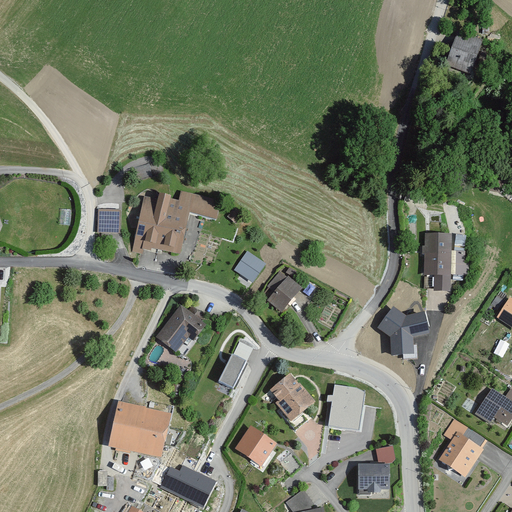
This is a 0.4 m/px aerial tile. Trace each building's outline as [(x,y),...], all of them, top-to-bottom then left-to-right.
[(481,46),(459,37),(448,67),(470,75),(481,46)] [(151,176),(148,166),(137,168),(139,179),(151,176)] [(219,204),(181,195),(179,204),(160,200),(159,203),(145,200),(133,251),(141,253),(142,250),(150,252),(151,249),(179,256),(189,215),(215,221),(219,204)] [(242,217),(235,211),(229,218),(236,224),(242,217)] [(119,213),(99,212),(99,233),(119,234),(119,213)] [(455,236),(428,236),(427,249),(424,249),(423,257),(426,257),(426,279),(437,279),(437,294),(453,294),(455,236)] [(265,266),(247,254),(235,271),(253,283),(265,266)] [(297,272),(290,267),(287,271),(294,276),(297,272)] [(300,286),(280,271),(269,285),(275,290),(268,298),(282,309),(300,286)] [(497,319),(511,328),(511,298),(497,319)] [(210,327),(182,307),(158,339),(179,354),(191,338),(198,343),(210,327)] [(403,326),(390,319),(377,341),(389,349),(403,326)] [(504,356),(509,343),(500,339),(495,353),(504,356)] [(245,367),(232,361),(220,385),(233,391),(245,367)] [(318,404),(293,373),(273,390),(282,402),(278,405),(294,424),(318,404)] [(363,388),(335,384),(330,421),(358,425),(363,388)] [(505,398),(494,391),(478,415),(493,426),(497,421),(510,430),(511,427),(511,390),(511,389),(505,398)] [(167,461),(176,415),(121,404),(112,449),(167,461)] [(280,444),(252,428),(238,451),(266,467),(280,444)] [(484,451),(458,434),(441,461),(467,478),(484,451)] [(397,462),(394,448),(378,451),(380,464),(397,462)] [(393,491),(394,467),(361,467),(361,492),(372,492),(372,494),(383,494),(383,491),(393,491)] [(219,485),(184,469),(182,472),(173,468),(163,490),(206,511),(219,485)] [(107,477),(107,471),(99,471),(99,485),(114,485),(114,477),(107,477)] [(163,499),(149,491),(143,504),(156,511),(163,499)] [(286,505),(290,511),(326,511),(327,510),(317,511),(304,492),(286,505)]
